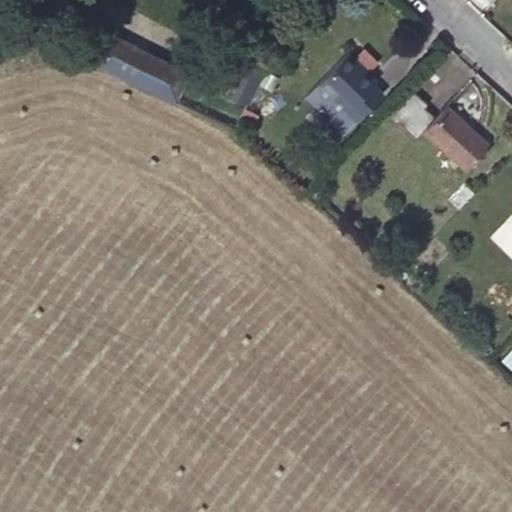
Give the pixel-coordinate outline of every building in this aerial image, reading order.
[(293,17),(306,0),(274,0),(273,3),(293,17)] [(56,56),(166,113),(177,90),(69,31),(56,56)] [(362,45),(351,56),(366,70),(376,59),(362,45)] [(323,78),(360,117),(382,97),(369,85),(374,79),(366,70),(351,56),(347,51),(322,77),(323,78)] [(232,113),(255,78),(234,64),(212,100),(232,113)] [(360,117),(323,78),(307,93),(323,109),(333,120),(344,132),(360,117)] [(333,120),(323,109),(312,120),(322,131),(333,120)] [(448,113),(426,135),(461,172),(485,148),(448,113)] [(511,368),(511,344),(500,358),(511,368)]
